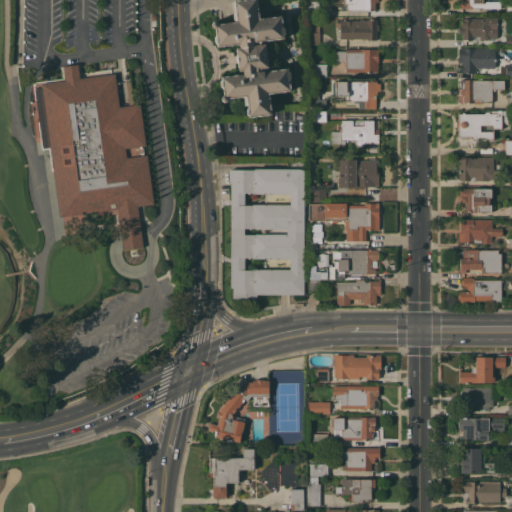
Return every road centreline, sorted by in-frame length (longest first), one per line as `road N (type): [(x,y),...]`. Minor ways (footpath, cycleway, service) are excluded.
road 1 (tertiary): [(418,511),(416,0)]
road 2 (secondary): [(203,244),(177,0)]
road 3 (secondary): [(335,328),(256,331),(230,324),(213,303),(203,244)]
road 4 (secondary): [(335,328),(256,342),(186,372)]
road 5 (secondary): [(186,372),(203,244)]
